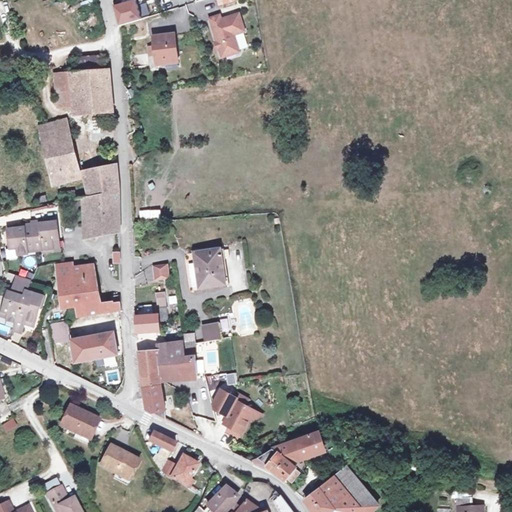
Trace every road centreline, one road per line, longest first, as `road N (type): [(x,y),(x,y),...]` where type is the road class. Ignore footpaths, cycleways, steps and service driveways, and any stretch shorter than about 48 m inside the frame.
road 1 (residential): [(124,411),(132,397),(124,148),(106,0)]
road 2 (residential): [(124,411),(263,471),(301,511)]
road 3 (residential): [(0,348),(124,411)]
